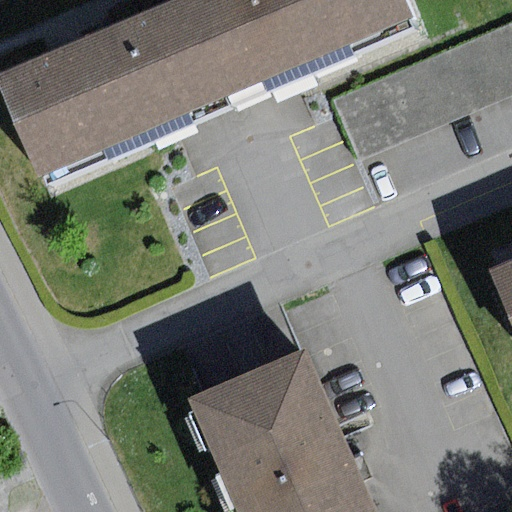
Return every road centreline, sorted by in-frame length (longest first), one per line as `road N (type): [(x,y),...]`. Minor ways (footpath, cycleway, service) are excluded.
road 1 (residential): [(511,179),(31,385)]
road 2 (residential): [(31,385),(86,511)]
